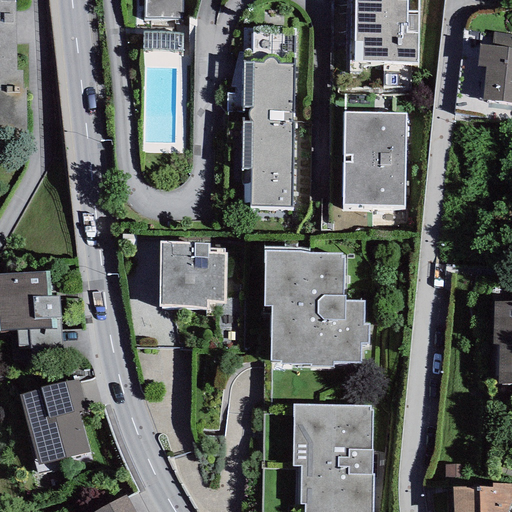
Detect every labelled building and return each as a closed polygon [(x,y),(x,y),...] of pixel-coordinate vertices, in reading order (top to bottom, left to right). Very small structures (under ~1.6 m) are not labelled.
[(0,0),(0,150),(27,149),(25,102),(23,102),(22,83),(17,83),(13,0),(0,0)] [(145,0),(144,23),(157,25),(166,25),(181,24),(181,0),(145,0)] [(417,0),(354,0),(354,76),(418,72),(417,0)] [(295,27),(254,27),(253,61),(242,61),(240,166),(250,167),(249,204),(291,205),(295,27)] [(511,33),(493,31),(491,47),(511,48),(511,33)] [(511,48),(491,47),(479,45),(476,66),(486,67),(481,100),(511,103),(511,48)] [(406,111),(343,110),(342,202),(405,202),(406,111)] [(208,241),(161,239),(160,304),(207,308),(208,300),(225,302),(227,252),(208,250),(208,241)] [(341,249),(265,248),(263,301),(271,302),(270,357),(279,357),(279,361),(309,361),(309,366),(332,366),(332,361),(361,361),(361,343),(368,343),(369,322),(363,321),(364,299),(345,299),(345,293),(342,293),(343,255),(341,255),(341,249)] [(0,271),(0,327),(17,327),(18,342),(30,342),(31,352),(62,351),(60,324),(57,324),(56,315),(60,314),(59,293),(51,294),(49,268),(0,271)] [(511,300),(493,300),(492,342),(499,343),(498,383),(511,383),(511,300)] [(77,377),(18,394),(30,435),(27,436),(35,466),(88,451),(77,410),(86,407),(77,377)] [(371,403),(292,401),(291,463),(299,464),(299,502),(305,502),(304,511),(373,511),(374,471),(371,471),(373,407),(371,407),(371,403)] [(492,485),(452,484),(453,511),(506,511),(511,498),(511,482),(492,480),(492,485)] [(134,511),(123,493),(92,511),(90,511),(134,511)]
